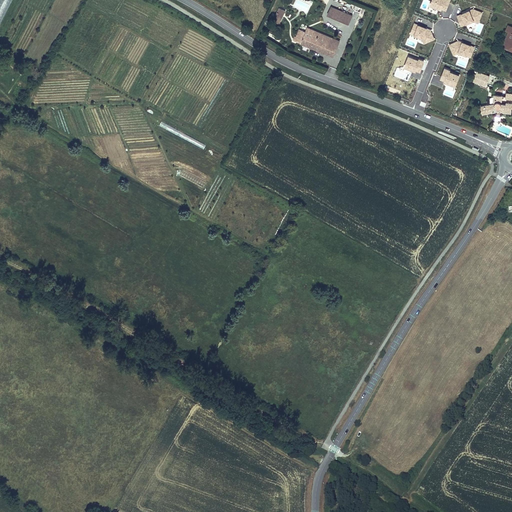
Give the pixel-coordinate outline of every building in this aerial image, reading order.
[(0,0),(0,27),(11,0),(0,0)] [(433,0),(431,5),(441,9),(444,2),(448,3),(449,0),(433,0)] [(352,15),(332,6),(328,14),(349,23),(352,15)] [(285,11),(279,8),(274,20),(280,23),(285,11)] [(462,25),(474,20),(479,22),(482,13),(473,9),(458,16),(462,25)] [(411,33),(423,38),(425,42),(434,38),(430,29),(415,24),(411,33)] [(317,32),(307,28),(305,32),(299,29),(296,36),(298,37),(297,40),(321,50),(325,40),(315,36),(317,32)] [(340,42),(326,36),(325,40),(321,50),(334,56),(340,42)] [(471,56),(474,47),(459,41),(450,45),(454,54),(460,52),(471,56)] [(425,61),(420,59),(420,60),(409,56),(405,67),(415,71),(416,68),(421,70),(425,61)] [(456,85),(460,75),(449,71),(450,70),(445,68),(442,78),(446,79),(446,81),(456,85)] [(477,73),(474,80),(487,85),(490,76),(475,70),(474,72),(477,73)] [(511,101),(507,101),(507,103),(504,103),(503,103),(503,102),(502,102),(503,95),(494,95),(494,97),(493,97),(492,98),(491,102),(491,103),(481,106),(484,114),(493,112),(493,109),(502,107),(502,110),(511,110),(511,101)]
